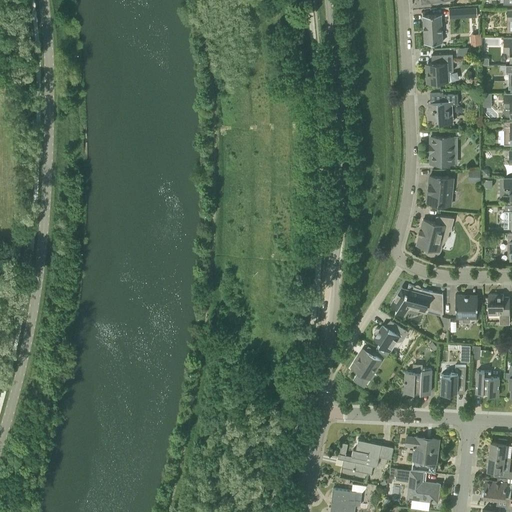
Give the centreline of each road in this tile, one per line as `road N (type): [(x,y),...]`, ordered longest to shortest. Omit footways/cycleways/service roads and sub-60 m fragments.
road 1 (tertiary): [(0,443),(43,229),(43,0)]
road 2 (tertiary): [(321,411),(340,193),(329,0)]
road 3 (residential): [(400,261),(409,186),(401,0)]
road 4 (residential): [(471,420),(321,411)]
